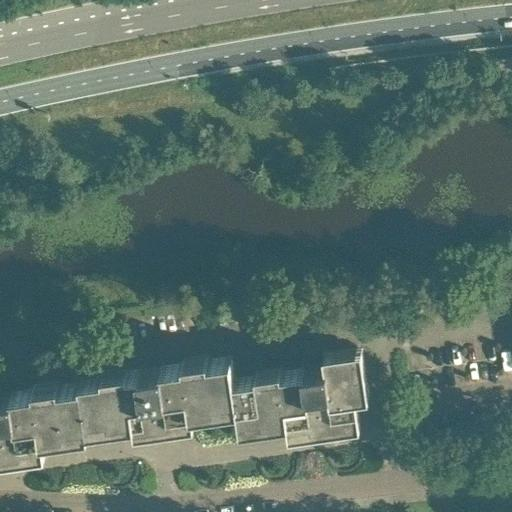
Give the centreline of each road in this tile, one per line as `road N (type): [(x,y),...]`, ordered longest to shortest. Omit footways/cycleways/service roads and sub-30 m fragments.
road 1 (primary): [(0,102),(243,52),(511,16)]
road 2 (residential): [(511,469),(167,508),(20,504)]
road 3 (primary): [(268,0),(0,54)]
